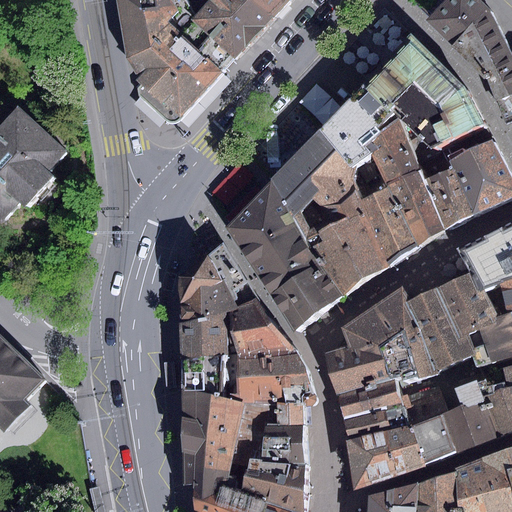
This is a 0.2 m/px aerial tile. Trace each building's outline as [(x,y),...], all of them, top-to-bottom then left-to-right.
[(183,0),(118,0),(125,58),(141,84),(138,87),(139,95),(166,120),(171,123),(176,123),(179,120),(234,58),(193,17),(186,5),(183,0)] [(191,0),(186,5),(193,17),(234,58),(271,18),(250,0),(191,0)] [(250,0),(271,18),(288,0),(250,0)] [(479,0),(445,0),(426,21),(486,80),(495,100),(511,93),(511,50),(497,15),(479,0)] [(412,40),(363,85),(390,110),(393,113),(430,148),(485,126),(466,89),(461,84),(412,40)] [(363,85),(318,130),(350,167),(369,153),(363,144),(380,131),(377,128),(393,113),(390,110),(363,85)] [(511,93),(495,100),(505,124),(511,121),(511,93)] [(49,175),(68,154),(20,110),(0,131),(0,221),(3,224),(21,204),(26,209),(54,179),(49,175)] [(417,247),(445,230),(425,180),(414,155),(393,113),(377,128),(380,131),(363,144),(369,153),(387,188),(417,247)] [(318,130),(268,180),(293,216),(301,210),(313,199),(326,220),(329,225),(364,211),(352,178),(350,167),(318,130)] [(511,180),(491,140),(449,161),(453,169),(475,216),(511,197),(511,180)] [(445,230),(475,216),(453,169),(425,180),(445,230)] [(268,180),(224,227),(295,331),(343,296),(321,260),(293,216),(268,180)] [(389,265),(417,247),(387,188),(360,199),(364,211),(389,265)] [(343,296),(389,265),(364,211),(329,225),(326,220),(313,228),(301,210),(293,216),(321,260),(343,296)] [(511,225),(463,250),(473,272),(481,290),(498,284),(511,278),(511,225)] [(233,319),(258,301),(223,243),(180,278),(179,323),(233,319)] [(473,272),(406,301),(434,372),(474,354),(467,336),(496,321),(494,317),(481,290),(473,272)] [(511,311),(511,278),(498,284),(506,313),(511,311)] [(323,352),(336,395),(395,378),(397,383),(434,372),(406,301),(400,289),(341,327),(347,345),(323,352)] [(236,362),(300,354),(258,301),(233,319),(236,362)] [(511,311),(506,313),(494,317),(496,321),(467,336),(474,354),(478,367),(511,357),(511,311)] [(233,319),(179,323),(180,366),(236,362),(233,319)] [(0,337),(0,428),(1,427),(8,434),(33,408),(27,401),(46,382),(0,337)] [(300,354),(236,362),(238,400),(234,401),(245,405),(272,415),(273,411),(291,413),(298,415),(298,436),(307,426),(306,408),(316,408),(319,402),(316,394),(309,371),(300,354)] [(174,362),(164,363),(166,388),(175,388),(174,362)] [(236,362),(180,366),(182,392),(213,395),(234,401),(238,400),(236,362)] [(511,365),(501,369),(505,383),(506,388),(511,387),(511,365)] [(336,395),(342,419),(402,404),(400,396),(397,383),(395,378),(336,395)] [(495,438),(476,383),(475,380),(454,389),(460,405),(447,411),(442,414),(456,453),(495,438)] [(495,438),(511,432),(511,387),(506,388),(505,383),(487,387),(485,381),(476,383),(495,438)] [(406,394),(400,396),(408,424),(442,414),(447,411),(439,386),(407,397),(406,394)] [(213,395),(182,392),(185,485),(193,485),(193,489),(231,488),(233,480),(230,474),(245,405),(234,401),(213,395)] [(342,419),(347,441),(408,424),(402,404),(342,419)] [(272,415),(245,405),(230,474),(245,474),(285,474),(288,436),(291,413),(273,411),(272,415)] [(344,441),(354,490),(456,453),(442,414),(408,424),(347,441),(344,441)] [(298,436),(288,436),(285,474),(311,467),(307,426),(298,436)] [(453,468),(454,472),(456,505),(464,505),(464,511),(511,511),(511,447),(505,449),(453,468)] [(242,494),(289,511),(307,511),(311,467),(285,474),(245,474),(242,494)] [(454,472),(417,483),(415,511),(464,511),(464,505),(456,505),(454,472)] [(415,511),(417,483),(368,496),(366,511),(415,511)] [(193,511),(194,511),(289,511),(242,494),(231,488),(193,489),(193,511)] [(104,511),(100,489),(92,490),(96,511),(104,511)]
